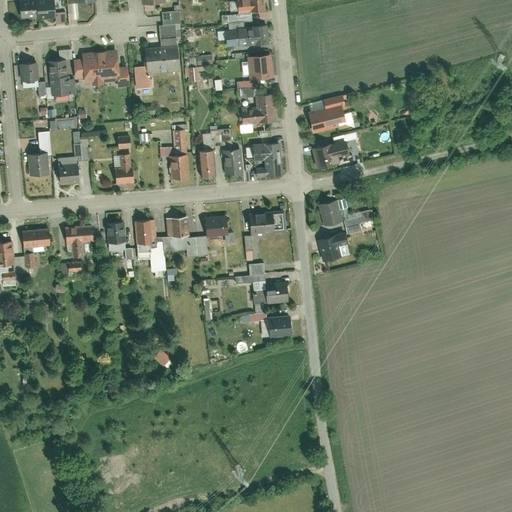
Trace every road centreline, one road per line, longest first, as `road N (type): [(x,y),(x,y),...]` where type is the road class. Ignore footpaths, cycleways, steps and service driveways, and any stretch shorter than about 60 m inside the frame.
road 1 (residential): [(338,511),(297,186)]
road 2 (residential): [(18,211),(297,186)]
road 3 (residential): [(297,186),(511,138)]
road 4 (residential): [(297,186),(279,0)]
road 5 (residential): [(3,39),(18,211)]
road 6 (residential): [(3,39),(131,27)]
